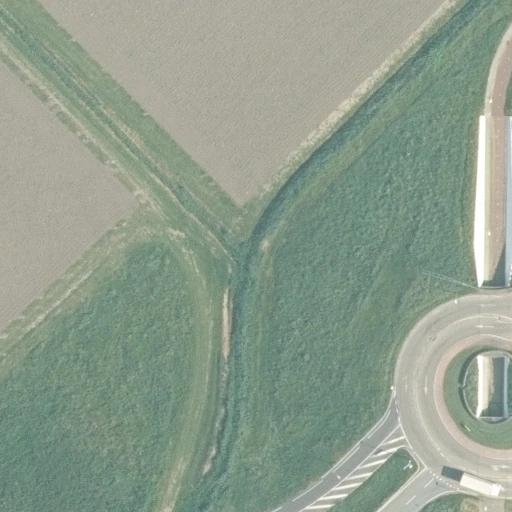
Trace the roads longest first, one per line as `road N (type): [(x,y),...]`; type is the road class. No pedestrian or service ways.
road 1 (secondary): [(511,325),(459,322),(426,355),(425,404),(457,449)]
road 2 (secondary): [(511,303),(463,300),(426,321),(404,358),(404,400)]
road 3 (tertiary): [(404,400),(279,511)]
